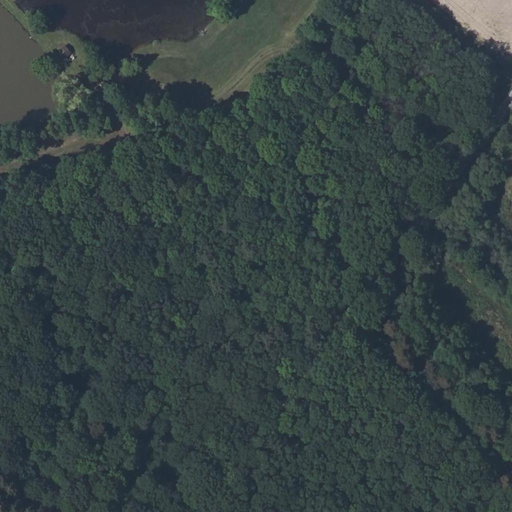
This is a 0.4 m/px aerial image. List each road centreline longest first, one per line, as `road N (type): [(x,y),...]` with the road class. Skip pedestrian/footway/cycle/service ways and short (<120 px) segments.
road 1 (unclassified): [(511,97),(197,511)]
road 2 (track): [(412,0),(511,81)]
